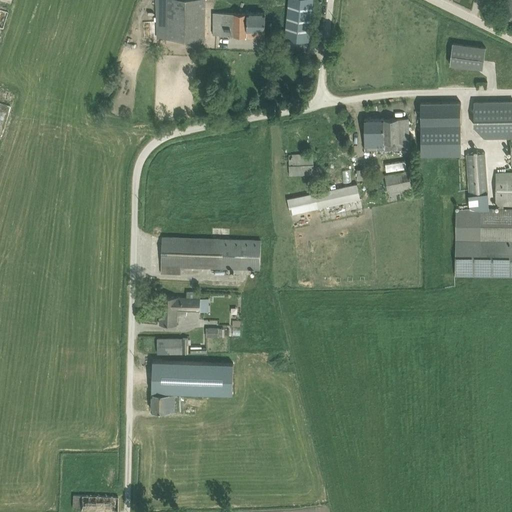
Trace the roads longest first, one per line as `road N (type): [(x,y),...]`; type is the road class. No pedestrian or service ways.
road 1 (unclassified): [(127,511),(137,195),(147,158),(180,128),(321,99)]
road 2 (unclassified): [(321,99),(511,88)]
